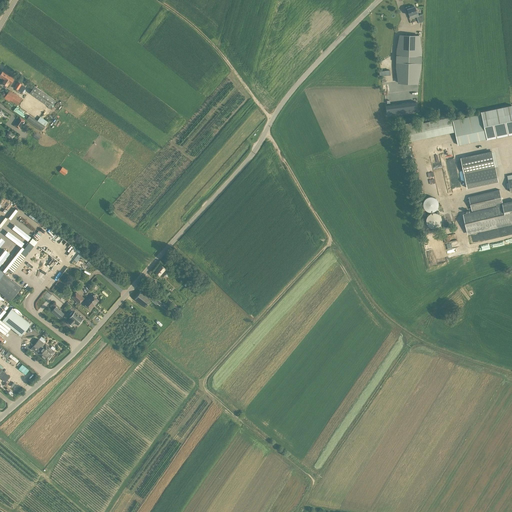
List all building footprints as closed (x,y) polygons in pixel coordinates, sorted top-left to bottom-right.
[(407,9),(410,16),(411,18),(418,16),(417,12),(418,12),(417,10),(417,11),(415,6),(414,5),(411,7),(411,8),(407,9)] [(397,50),(396,67),(398,82),(418,83),(421,68),(422,51),(420,36),(400,35),(397,50)] [(15,78),(3,70),(0,74),(0,77),(3,79),(1,82),(8,86),(9,84),(10,84),(15,78)] [(22,84),(18,81),(14,87),(21,92),(25,87),(22,85),(22,84)] [(55,100),(34,86),(30,92),(51,107),(55,100)] [(22,98),(9,90),(4,98),(9,102),(10,100),(18,105),(22,98)] [(416,101),(386,105),(387,116),(418,112),(416,101)] [(482,114),(453,120),(458,145),(487,139),(511,134),(511,107),(511,105),(482,111),(482,114)] [(37,121),(29,115),(26,119),(42,130),(48,122),(40,116),(37,121)] [(20,116),(14,125),(19,129),(25,120),(20,116)] [(451,117),(406,126),(409,141),(454,131),(451,117)] [(41,136),(35,131),(32,135),(38,140),(41,136)] [(461,158),(464,173),(466,185),(498,178),(495,166),(492,152),(461,158)] [(68,170),(63,167),(63,168),(62,168),(59,172),(64,175),(68,170)] [(472,211),(463,213),(468,234),(511,223),(511,201),(503,203),(500,189),(469,197),(472,211)] [(423,197),(424,211),(437,210),(436,197),(423,197)] [(10,219),(16,210),(14,208),(7,217),(10,219)] [(425,216),(431,227),(441,222),(436,211),(425,216)] [(13,223),(10,228),(26,240),(29,236),(13,223)] [(19,247),(22,242),(6,230),(3,234),(19,247)] [(23,248),(20,246),(1,270),(3,272),(7,267),(12,271),(36,240),(32,236),(23,248)] [(168,271),(166,269),(160,264),(154,272),(160,276),(161,276),(163,277),(168,271)] [(0,291),(10,300),(21,286),(0,269),(0,291)] [(141,291),(134,299),(145,307),(150,300),(152,301),(156,305),(158,303),(160,304),(163,300),(152,292),(149,296),(150,296),(149,297),(141,291)] [(83,298),(76,292),(72,297),(79,303),(83,298)] [(96,294),(95,294),(94,295),(93,295),(92,294),(88,298),(84,303),(90,308),(94,304),(94,305),(98,300),(96,299),(97,298),(97,297),(97,296),(96,294)] [(55,307),(51,311),(58,317),(62,313),(55,307)] [(30,324),(11,309),(1,321),(20,336),(30,324)] [(70,318),(67,322),(72,325),(73,324),(73,325),(75,324),(75,323),(77,325),(80,322),(80,321),(82,319),(74,312),(74,313),(71,310),(67,314),(70,317),(69,318),(70,318)] [(44,344),(39,340),(33,346),(39,350),(40,350),(38,354),(47,361),(54,352),(45,345),(44,346),(43,345),(44,344)] [(0,367),(0,383),(14,394),(15,395),(21,388),(8,377),(10,376),(2,369),(0,367)] [(25,371),(24,370),(22,372),(30,377),(33,373),(27,369),(25,371)]
